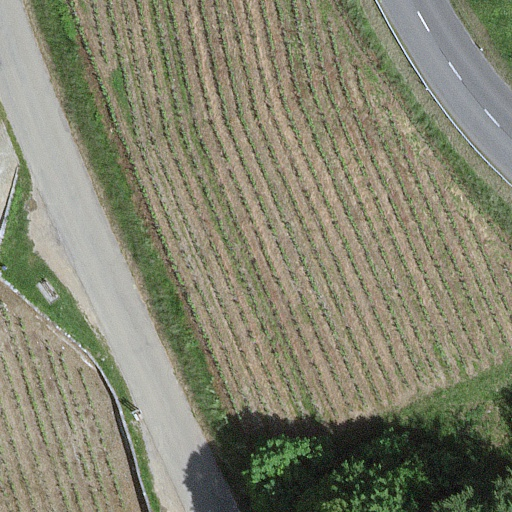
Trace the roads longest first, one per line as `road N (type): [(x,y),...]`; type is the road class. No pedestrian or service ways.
road 1 (unclassified): [(217,511),(173,431),(47,138),(0,7)]
road 2 (secondary): [(414,0),(454,69),(511,138)]
